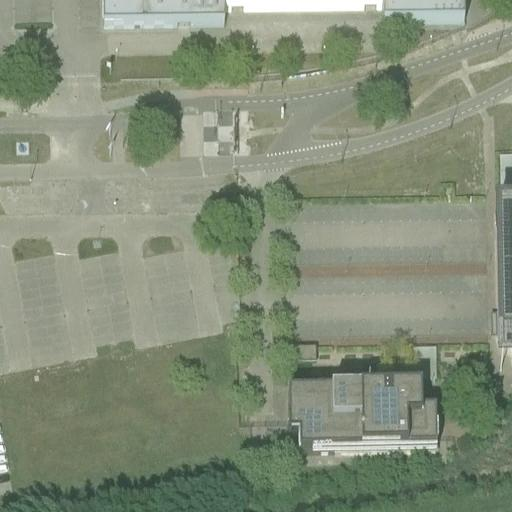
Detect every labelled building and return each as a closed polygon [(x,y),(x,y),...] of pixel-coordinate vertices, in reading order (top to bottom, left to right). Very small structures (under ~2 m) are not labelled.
[(100,0),(101,32),(223,30),(223,16),(224,16),(224,10),(380,8),(380,14),(381,14),(381,28),(463,27),(462,0),(100,0)] [(47,134),(0,134),(0,165),(48,165),(47,134)] [(511,158),(501,159),(502,191),(511,190),(511,158)] [(511,217),(500,217),(500,218),(494,218),(496,318),(495,318),(495,321),(493,322),(492,324),(491,326),(491,328),(492,330),(493,332),(495,333),(496,350),(511,350),(511,373),(511,217)] [(413,281),(422,281),(422,290),(435,290),(435,279),(451,279),(451,266),(414,265),(413,281)] [(289,351),(289,366),(315,366),(314,351),(289,351)] [(437,351),(415,352),(416,385),(438,384),(437,351)] [(419,396),(358,397),(286,398),(287,442),(297,442),(297,458),(434,456),(434,417),(419,417),(419,396)]
